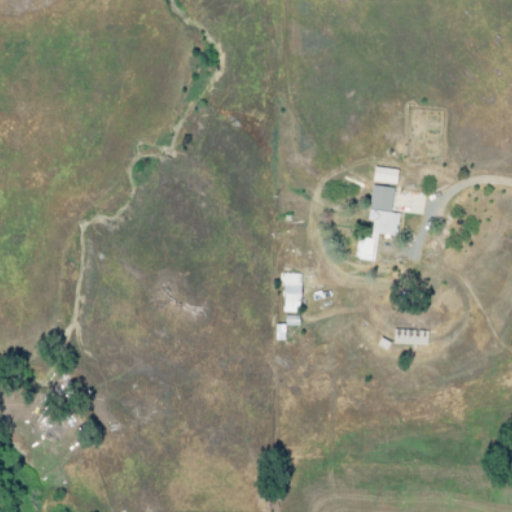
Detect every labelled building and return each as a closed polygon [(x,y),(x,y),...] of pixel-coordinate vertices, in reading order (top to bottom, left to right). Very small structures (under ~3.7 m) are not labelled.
[(373,234),(393,236),(395,214),(387,212),(390,188),(368,185),(364,221),(369,222),(367,239),(354,237),(351,259),(370,261),(373,234)] [(279,312),(296,312),(297,274),(280,274),(279,312)] [(282,325),(296,325),(296,316),(282,316),(282,325)] [(272,341),(281,341),(281,325),(272,324),(272,341)] [(423,345),(424,331),(390,330),(390,344),(423,345)]
